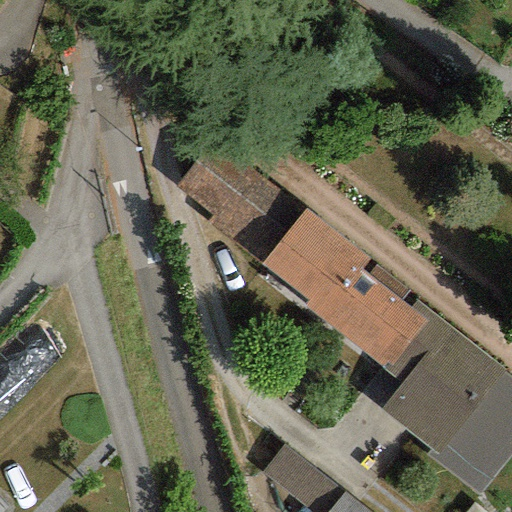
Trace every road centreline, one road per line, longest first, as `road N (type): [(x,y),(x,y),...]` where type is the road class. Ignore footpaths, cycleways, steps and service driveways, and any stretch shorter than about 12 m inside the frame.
road 1 (residential): [(93,83),(212,511)]
road 2 (residential): [(132,511),(67,225),(93,83)]
